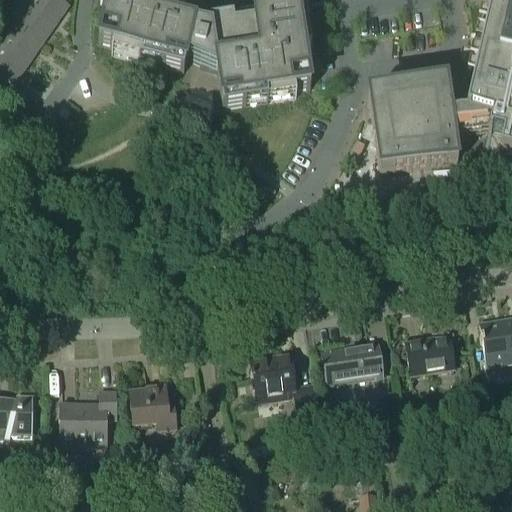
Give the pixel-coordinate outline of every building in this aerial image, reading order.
[(29,0),(19,0),(17,4),(54,30),(68,10),(54,0),(33,0),(32,2),(29,0)] [(303,6),(263,12),(263,17),(229,23),(234,0),(101,0),(99,8),(106,10),(97,49),(112,53),(111,60),(183,77),(181,85),(219,94),(222,113),(295,102),(294,95),(309,93),(303,52),(320,50),(317,28),(307,30),(303,6)] [(511,0),(492,0),(479,58),(470,56),(468,68),(476,70),(465,120),(450,123),(445,89),(367,101),(379,179),(457,167),(452,133),(490,128),(481,167),(484,168),(487,156),(511,161),(511,0)] [(17,4),(10,13),(20,20),(12,30),(40,50),(54,30),(17,4)] [(0,38),(0,50),(26,69),(40,50),(12,30),(4,41),(0,38)] [(0,50),(0,81),(12,90),(26,69),(0,50)] [(511,324),(479,330),(486,376),(507,373),(505,364),(511,362),(511,324)] [(432,345),(405,350),(410,380),(453,373),(448,341),(432,344),(432,345)] [(380,346),(321,355),(322,359),(327,390),(381,381),(385,381),(380,346)] [(289,360),(250,366),(256,407),(293,402),(296,417),(305,416),(311,452),(324,450),(313,385),(293,388),(289,360)] [(130,397),(129,397),(132,432),(157,429),(157,436),(180,434),(177,407),(170,407),(168,387),(146,389),(147,392),(130,393),(130,397)] [(98,409),(59,409),(59,453),(107,452),(106,424),(117,424),(116,396),(98,396),(98,409)] [(0,444),(8,445),(10,441),(31,441),(32,400),(21,400),(20,405),(0,403),(0,444)] [(400,421),(384,424),(387,441),(403,438),(400,421)] [(457,462),(443,464),(447,494),(461,492),(457,462)]
